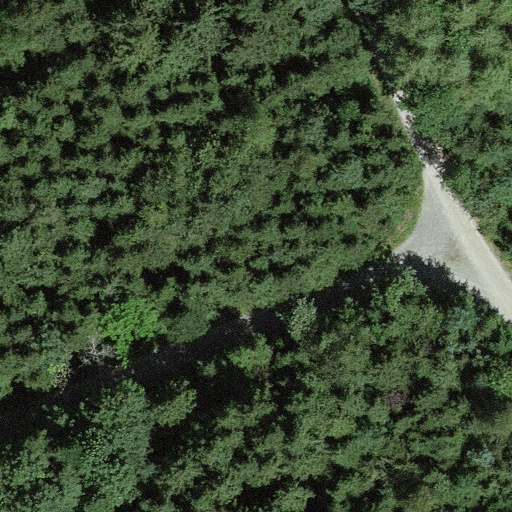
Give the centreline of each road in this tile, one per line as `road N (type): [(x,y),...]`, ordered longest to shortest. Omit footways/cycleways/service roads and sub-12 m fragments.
road 1 (track): [(0,418),(485,248)]
road 2 (track): [(377,0),(511,301)]
